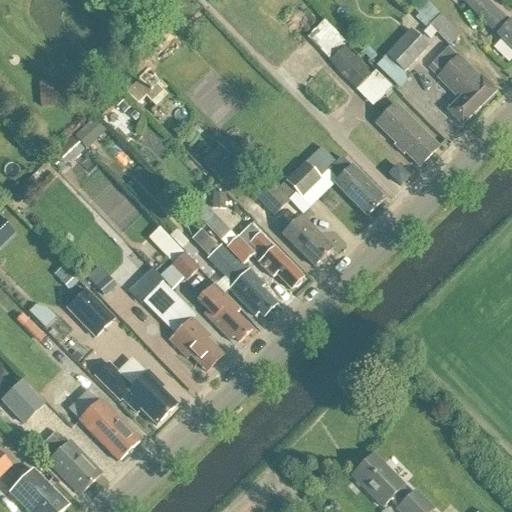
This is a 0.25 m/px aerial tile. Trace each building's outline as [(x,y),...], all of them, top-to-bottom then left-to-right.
[(511,22),(508,26),(481,0),(466,0),(463,4),(511,53),(511,22)] [(429,28),(450,48),(460,38),(440,18),(429,28)] [(346,48),(324,25),(308,41),(330,64),(342,52),(346,48)] [(407,84),(405,76),(429,50),(410,33),(377,69),(401,91),(407,84)] [(351,96),(368,78),(342,52),(330,64),(325,69),(351,96)] [(457,101),(445,114),(461,130),(496,96),(480,79),(477,82),(447,52),(431,68),(440,77),(436,80),(457,101)] [(126,94),(137,106),(145,98),(151,105),(163,94),(151,81),(145,87),(139,81),(126,94)] [(40,108),(63,107),(61,84),(38,85),(40,108)] [(124,117),(130,111),(124,104),(117,110),(124,117)] [(419,170),(437,151),(390,105),(376,126),(395,146),(393,148),(403,158),(405,156),(419,170)] [(94,122),(74,140),(86,153),(106,134),(94,122)] [(50,163),(60,174),(79,155),(81,157),(85,153),(73,141),(50,163)] [(226,144),(202,167),(214,179),(237,155),(226,144)] [(321,151),(286,185),(301,200),(320,182),(320,181),(328,174),(337,183),(333,187),(366,220),(384,202),(352,169),(350,170),(341,161),(336,166),(321,151)] [(399,189),(407,181),(396,169),(387,177),(399,189)] [(273,222),(288,207),(268,188),(253,203),(273,222)] [(211,212),(225,213),(225,197),(212,196),(211,212)] [(332,252),(300,221),(282,239),(314,270),(332,252)] [(13,236),(1,223),(0,223),(0,245),(2,247),(13,236)] [(251,229),(241,238),(263,261),(258,266),(272,281),(276,278),(290,293),(303,281),(251,229)] [(254,257),(238,241),(236,242),(227,251),(226,252),(242,268),(254,257)] [(207,264),(231,289),(228,293),(255,320),(258,317),(263,321),(275,308),(260,293),(264,289),(249,273),(243,267),(239,271),(220,252),(207,264)] [(198,272),(184,257),(171,270),(186,285),(198,272)] [(63,285),(70,278),(64,271),(56,279),(63,285)] [(77,285),(70,278),(63,285),(70,292),(77,285)] [(103,298),(114,287),(107,280),(96,291),(103,298)] [(191,322),(194,319),(162,286),(151,297),(184,328),(168,343),(187,362),(190,359),(206,375),(222,359),(206,343),(209,340),(191,322)] [(234,341),(238,345),(251,333),(236,317),(239,314),(214,288),(196,305),(206,315),(203,317),(230,345),(234,341)] [(95,342),(115,322),(85,293),(66,312),(95,342)] [(54,323),(44,313),(35,311),(30,316),(46,332),(54,323)] [(27,319),(22,325),(40,341),(45,335),(27,319)] [(156,428),(175,408),(159,393),(161,391),(147,376),(132,392),(109,368),(96,380),(116,400),(118,398),(136,416),(140,412),(156,428)] [(21,385),(2,404),(23,426),(43,408),(21,385)] [(99,404),(78,424),(118,465),(139,445),(99,404)] [(101,477),(69,445),(67,447),(57,437),(44,449),(54,459),(47,466),(79,499),(101,477)] [(0,479),(11,469),(0,457),(0,479)] [(396,511),(431,511),(414,494),(411,498),(403,490),(403,489),(373,458),(351,479),(382,511),(389,504),(396,511)] [(9,496),(24,511),(65,511),(68,509),(32,473),(9,496)]
